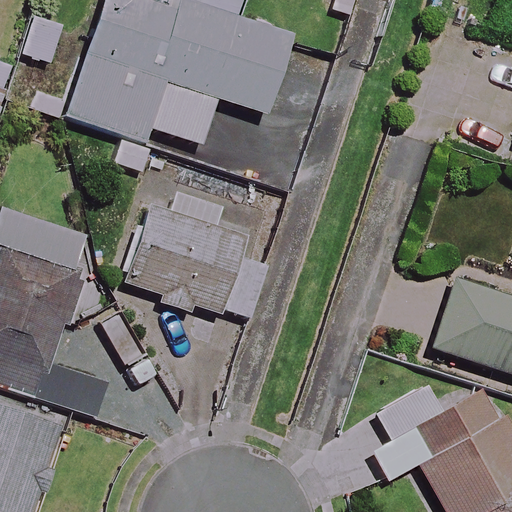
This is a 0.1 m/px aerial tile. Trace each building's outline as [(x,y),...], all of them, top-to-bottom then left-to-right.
[(166,8),(143,0),(100,0),(60,120),(140,147),(144,133),(195,151),(212,103),(258,119),(284,41),(168,2),(166,8)] [(511,36),(511,0),(497,0),(486,30),(511,39),(511,36)] [(56,32),(26,23),(16,59),(45,68),(56,32)] [(239,248),(142,217),(118,294),(215,325),(239,248)] [(77,275),(0,246),(0,387),(30,398),(77,275)] [(511,306),(452,287),(431,353),(511,379),(511,306)] [(511,511),(511,433),(506,422),(491,430),(471,395),(439,413),(423,383),(365,416),(383,448),(409,433),(428,466),(413,474),(434,511),(511,511)] [(0,511),(26,511),(55,425),(0,407),(0,511)]
